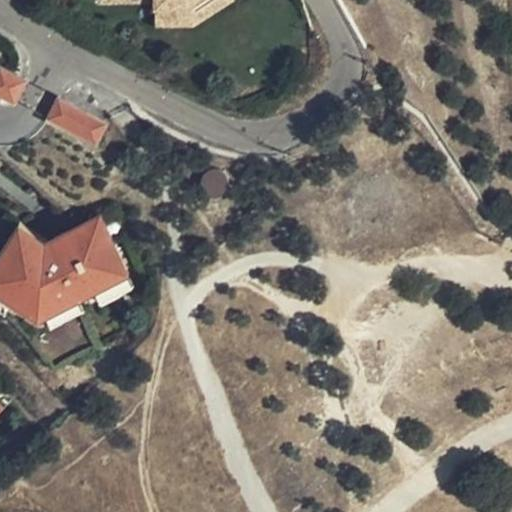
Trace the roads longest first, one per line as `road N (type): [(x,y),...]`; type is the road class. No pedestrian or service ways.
road 1 (track): [(264,511),(176,275),(169,189),(109,78)]
road 2 (residential): [(315,0),(338,43),(341,72),(321,110),(281,134),(205,124),(57,57)]
road 3 (track): [(189,311),(206,290),(284,260),(383,278),(449,264),(511,265)]
road 4 (track): [(511,425),(484,431),(375,511)]
